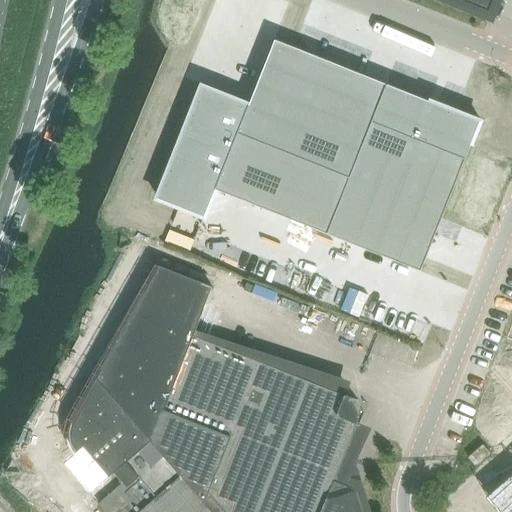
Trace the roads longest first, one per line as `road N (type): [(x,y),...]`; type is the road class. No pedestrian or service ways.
road 1 (tertiary): [(405,511),(408,479),(511,211)]
road 2 (unclassified): [(511,60),(365,0)]
road 3 (primary): [(40,124),(93,0)]
road 4 (primary): [(61,0),(40,124)]
road 5 (primary): [(0,239),(40,124)]
